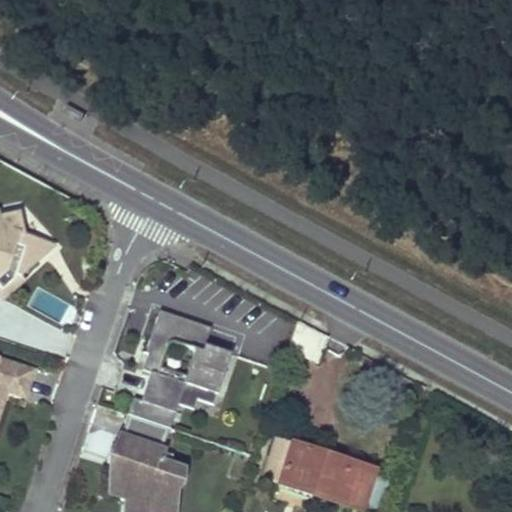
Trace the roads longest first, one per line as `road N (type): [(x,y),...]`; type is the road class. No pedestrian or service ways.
road 1 (secondary): [(153,199),(511,394)]
road 2 (residential): [(153,199),(117,273),(38,511)]
road 3 (secondary): [(134,189),(0,100)]
road 4 (secondary): [(0,120),(134,189)]
